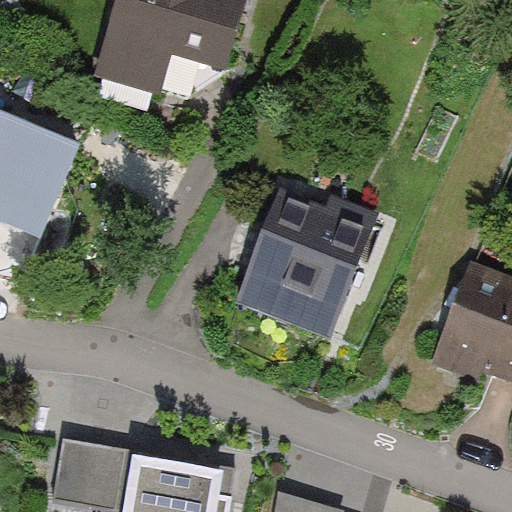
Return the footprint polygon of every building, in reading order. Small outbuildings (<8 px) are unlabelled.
[(123,0),(95,94),(163,115),(178,64),(237,82),(262,0),(123,0)] [(94,172),(0,136),(0,243),(58,265),(94,172)] [(385,248),(293,216),(256,323),(347,355),(385,248)] [(511,289),(473,277),(440,377),(511,400),(511,289)] [(215,511),(223,463),(63,438),(54,498),(119,508),(118,511),(215,511)]
